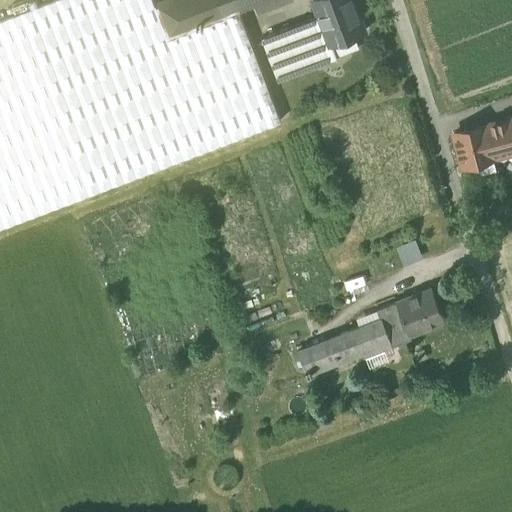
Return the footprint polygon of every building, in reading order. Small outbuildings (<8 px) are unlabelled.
[(50,0),(0,19),(0,226),(281,120),(239,10),(168,38),(155,4),(153,0),(50,0)] [(23,0),(11,5),(15,14),(37,5),(35,0),(23,0)] [(239,10),(241,9),(237,0),(165,0),(155,4),(168,38),(239,10)] [(237,0),(241,9),(254,4),(252,0),(237,0)] [(266,0),(254,4),(257,13),(291,0),(266,0)] [(313,0),(319,16),(330,44),(332,44),(363,32),(353,3),(354,3),(352,0),(313,0)] [(337,57),(332,44),(330,44),(319,16),(261,38),(277,80),(337,57)] [(462,165),(473,162),(493,157),(495,157),(491,145),(511,139),(511,117),(454,133),(462,165)] [(511,139),(491,145),(495,157),(511,152),(511,139)] [(496,170),(493,157),(473,162),(477,175),(496,170)] [(398,244),(405,263),(424,255),(417,237),(398,244)] [(396,301),(409,335),(410,334),(445,321),(432,287),(396,301)] [(380,318),(349,329),(353,341),(359,339),(363,353),(364,356),(412,338),(410,334),(409,335),(396,301),(376,309),(380,318)] [(307,375),(363,353),(359,339),(353,341),(349,329),(297,349),(307,375)]
